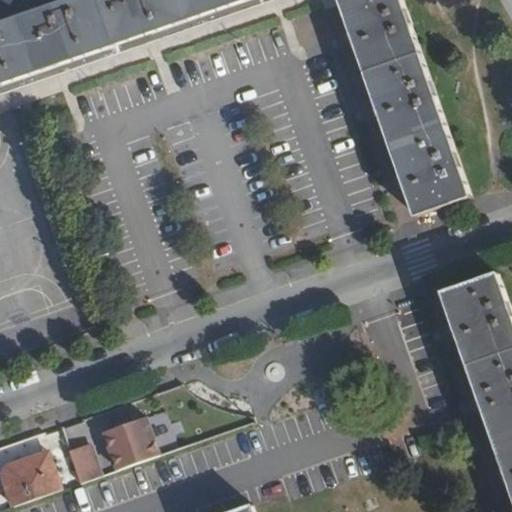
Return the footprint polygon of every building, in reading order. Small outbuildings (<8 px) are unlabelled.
[(72,0),(0,25),(0,88),(257,0),(72,0)] [(257,0),(0,88),(0,98),(19,93),(287,0),(257,0)] [(287,0),(19,93),(21,101),(313,0),(287,0)] [(344,0),(419,218),(475,198),(407,0),(344,0)] [(19,93),(0,98),(0,108),(21,101),(19,93)] [(445,293),(511,491),(511,307),(501,274),(445,293)] [(107,434),(120,472),(162,458),(149,421),(107,434)] [(72,454),(83,486),(98,480),(87,449),(72,454)] [(3,471),(16,509),(64,492),(51,454),(3,471)]
